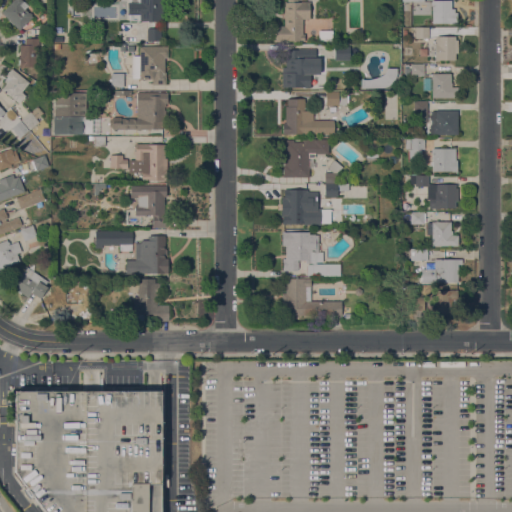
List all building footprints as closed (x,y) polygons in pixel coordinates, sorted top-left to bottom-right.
[(12,0),(22,0),(23,1),(24,0),(28,5),(25,8),(29,13),(30,12),(32,14),(31,15),(33,16),(19,30),(1,11),(12,0)] [(164,0),(164,10),(163,10),(163,21),(161,21),(160,41),(160,44),(148,43),(148,40),(147,40),(147,21),(140,21),(140,0),(164,0)] [(284,2),(287,2),(287,0),(297,0),(297,1),(309,1),(309,18),(302,18),(302,34),(304,34),(304,39),(305,39),(305,41),(301,41),(286,40),(286,41),(274,41),(274,26),(284,26),(284,2)] [(449,23),(449,22),(432,22),(432,5),(431,5),(431,1),(432,1),(432,0),(451,0),(451,8),(454,8),(454,12),(457,12),(457,23),(449,23)] [(415,38),(415,27),(428,27),(428,38),(415,38)] [(332,30),(332,40),(318,40),(318,30),(332,30)] [(455,60),(435,60),(435,43),(436,43),(436,41),(435,41),(435,37),(436,37),(436,36),(454,36),(454,39),(457,39),(457,52),(455,52),(455,60)] [(38,38),(38,45),(36,45),(36,66),(19,66),(19,44),(25,44),(25,38),(38,38)] [(139,46),(167,46),(167,57),(164,57),(164,72),(166,72),(166,84),(152,84),(152,78),(140,78),(140,77),(131,77),(131,63),(132,63),(132,56),(139,56),(139,46)] [(334,60),(334,46),(349,46),(349,59),(334,60)] [(310,87),(282,87),(282,67),(286,67),(286,58),(288,58),(288,49),(300,49),(300,59),(306,58),(306,71),(310,71),(310,72),(310,87)] [(410,75),(410,64),(424,64),(423,75),(410,75)] [(360,86),(394,87),(394,67),(383,67),(383,77),(360,77),(360,86)] [(29,82),(21,92),(25,95),(19,102),(2,88),(6,83),(4,81),(7,76),(6,75),(12,68),(29,82)] [(124,73),(123,87),(111,87),(111,72),(124,73)] [(450,73),(450,82),(451,82),(451,86),(458,86),(458,97),(432,97),(432,73),(450,73)] [(325,104),(325,92),(338,91),(338,94),(346,94),(347,104),(325,104)] [(54,116),(55,92),(86,92),(85,119),(84,119),(84,133),(81,133),(81,134),(53,133),(54,116)] [(168,93),(168,103),(165,103),(165,106),(164,106),(164,110),(165,110),(165,121),(162,121),(162,129),(112,128),(109,125),(109,120),(112,117),(121,117),(121,118),(137,118),(137,106),(135,106),(135,92),(168,93)] [(333,120),(333,134),(282,134),(282,123),(285,123),(285,106),(287,106),(287,98),(304,98),(304,110),(313,110),(313,120),(333,120)] [(413,101),(427,101),(427,121),(414,121),(413,101)] [(10,106),(1,112),(0,110),(0,131),(18,120),(10,106)] [(429,134),(430,125),(430,111),(435,111),(435,110),(457,110),(457,134),(429,134)] [(30,111),(39,121),(29,129),(21,119),(30,111)] [(99,119),(99,133),(84,133),(84,119),(85,119),(99,119)] [(20,120),(28,130),(19,138),(11,128),(20,120)] [(104,148),(93,148),(94,137),(104,137),(104,148)] [(309,153),(309,176),(283,176),(282,165),(284,165),(284,139),(293,139),(293,142),(302,142),(302,138),(328,138),(328,153),(315,153),(309,153)] [(411,138),(424,138),(424,149),(421,149),(421,161),(408,161),(408,149),(411,149),(411,138)] [(149,144),(149,141),(153,141),(153,144),(165,144),(164,158),(167,158),(166,181),(141,180),(141,170),(129,170),(130,159),(134,159),(135,153),(133,153),(133,150),(135,150),(135,143),(149,144)] [(451,171),(451,170),(432,170),(432,154),(431,154),(431,149),(432,149),(432,148),(455,148),(455,160),(457,160),(457,171),(451,171)] [(0,155),(7,153),(11,165),(0,169),(0,155)] [(19,153),(21,160),(15,162),(13,155),(19,153)] [(36,170),(32,159),(44,154),(48,165),(36,170)] [(122,155),(122,158),(127,158),(126,167),(109,167),(109,155),(122,155)] [(324,183),(324,172),(333,172),(326,167),(333,159),(342,167),(337,172),(337,183),(337,184),(348,184),(348,194),(342,194),(342,190),(337,190),(337,196),(324,196),(324,183)] [(0,200),(0,178),(12,174),(14,178),(18,176),(24,191),(0,200)] [(429,208),(429,198),(427,198),(426,186),(415,186),(415,175),(428,174),(428,184),(455,184),(455,188),(457,187),(458,200),(455,200),(455,208),(429,208)] [(105,183),(105,187),(100,187),(100,190),(98,190),(98,195),(94,195),(94,183),(105,183)] [(164,213),(165,213),(165,227),(152,227),(152,215),(146,215),(146,216),(144,216),(144,215),(134,215),(134,205),(138,205),(138,197),(130,197),(130,185),(166,185),(166,196),(164,196),(164,213)] [(40,188),(44,199),(20,209),(16,198),(40,188)] [(283,189),(307,190),(307,191),(317,191),(317,208),(320,208),(320,224),(288,223),(288,225),(281,224),(282,197),(283,197),(283,189)] [(0,233),(0,209),(3,208),(7,218),(5,219),(6,221),(18,216),(21,225),(0,233)] [(410,223),(410,212),(423,212),(423,223),(410,223)] [(431,245),(431,227),(430,227),(430,223),(431,223),(431,221),(450,221),(450,230),(451,230),(451,235),(458,235),(457,245),(431,245)] [(32,225),(36,235),(24,240),(20,229),(32,225)] [(102,247),(94,247),(94,230),(119,230),(119,231),(131,231),(131,250),(119,250),(119,244),(102,244),(102,247)] [(285,245),(281,245),(281,230),(284,230),(284,231),(308,231),(308,234),(318,234),(318,252),(322,252),(322,261),(315,261),(315,263),(305,263),(305,260),(297,260),(297,262),(298,262),(298,268),(297,268),(297,270),(282,270),(282,258),(285,258),(285,245)] [(147,235),(164,235),(164,249),(166,249),(166,253),(164,253),(164,258),(167,258),(167,272),(126,273),(126,260),(135,260),(135,242),(140,242),(140,239),(147,239),(147,235)] [(0,241),(6,239),(7,241),(8,241),(9,244),(17,241),(21,251),(16,253),(19,261),(0,268),(0,241)] [(410,260),(410,249),(426,248),(427,260),(423,260),(410,260)] [(461,259),(461,264),(457,264),(458,282),(421,283),(421,268),(424,268),(424,264),(434,264),(434,259),(460,259),(461,259)] [(339,263),(339,275),(312,274),(312,276),(307,276),(307,274),(307,264),(312,264),(312,263),(339,263)] [(47,281),(45,285),(47,287),(40,298),(31,292),(28,297),(17,290),(17,289),(10,284),(23,264),(47,281)] [(137,278),(154,278),(154,282),(159,282),(159,294),(156,294),(156,305),(168,305),(168,320),(156,320),(156,317),(152,317),(152,313),(147,313),(147,320),(133,320),(132,296),(137,296),(137,278)] [(281,315),(281,292),(285,292),(285,278),(310,278),(310,286),(305,286),(305,300),(341,300),(341,315),(281,315)] [(369,294),(365,296),(362,294),(363,290),(366,288),(370,290),(369,294)] [(457,313),(432,313),(432,290),(457,289),(457,313)] [(424,310),(412,310),(412,297),(424,297),(424,310)] [(40,511),(31,499),(28,502),(22,493),(25,491),(14,476),(14,394),(159,394),(159,511),(40,511)]
